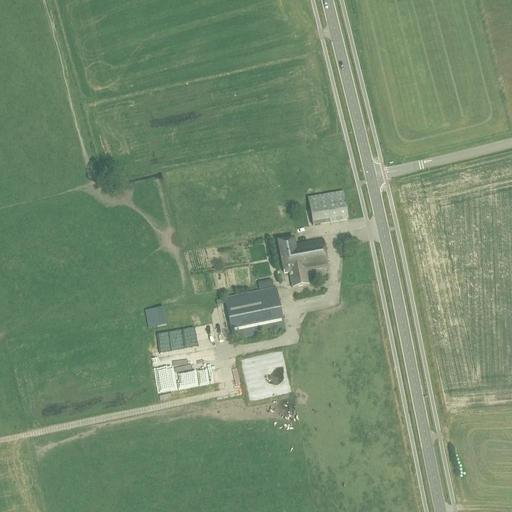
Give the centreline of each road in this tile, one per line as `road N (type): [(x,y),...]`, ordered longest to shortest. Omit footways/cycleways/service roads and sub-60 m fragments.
road 1 (secondary): [(440,511),(372,179)]
road 2 (secondary): [(372,179),(327,0)]
road 3 (unclassified): [(372,179),(511,142)]
